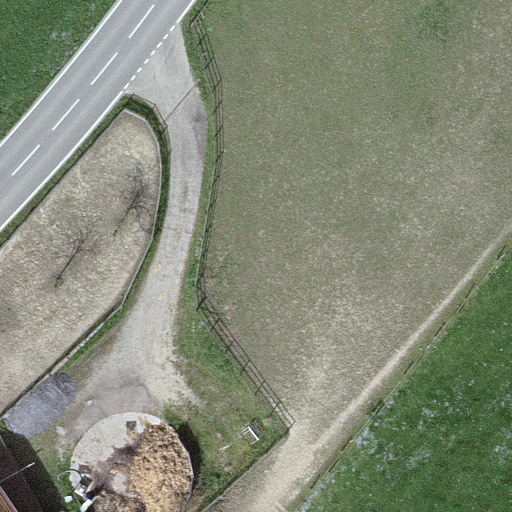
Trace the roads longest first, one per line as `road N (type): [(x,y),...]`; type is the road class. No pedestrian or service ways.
road 1 (track): [(139,32),(188,144),(140,333),(35,471)]
road 2 (secondary): [(0,186),(161,0)]
